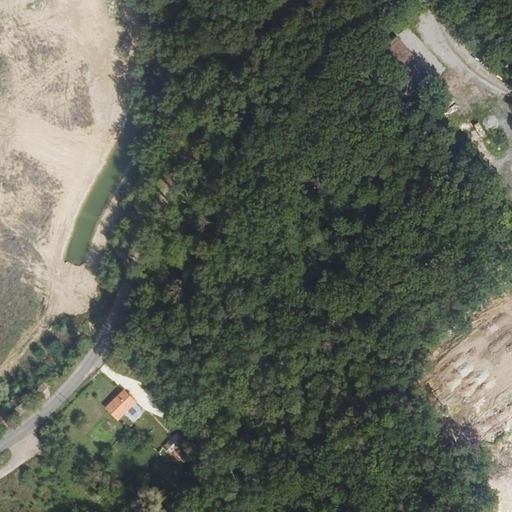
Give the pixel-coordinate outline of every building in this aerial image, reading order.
[(432,84),(401,49),(388,60),(419,96),(432,84)] [(77,356),(85,343),(75,336),(66,349),(77,356)] [(31,410),(51,389),(40,379),(26,394),(25,393),(19,399),(31,410)] [(122,416),(140,399),(129,388),(111,405),(122,416)] [(171,419),(177,413),(172,409),(166,415),(171,419)] [(183,419),(177,413),(171,419),(177,425),(183,419)] [(185,448),(193,441),(181,428),(166,441),(183,460),(191,454),(185,448)] [(219,488),(197,461),(189,468),(211,495),(219,488)]
